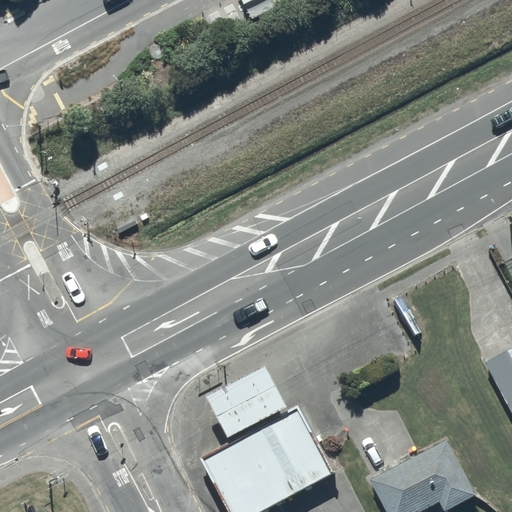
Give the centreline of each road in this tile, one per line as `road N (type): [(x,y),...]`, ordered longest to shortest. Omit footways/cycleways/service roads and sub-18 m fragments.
road 1 (trunk): [(511,139),(85,365)]
road 2 (secondary): [(85,365),(0,183)]
road 3 (tertiary): [(154,511),(85,365)]
road 4 (secondary): [(0,68),(129,0)]
